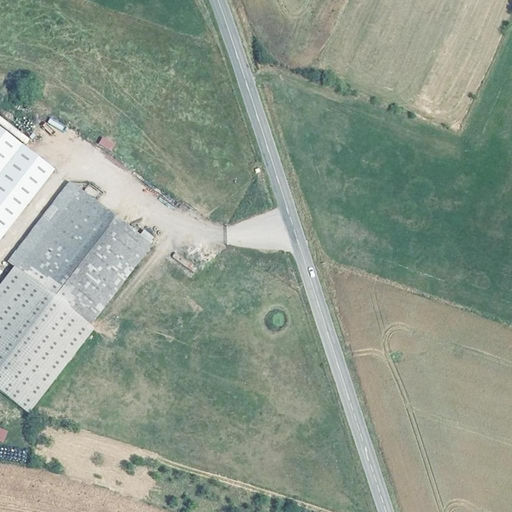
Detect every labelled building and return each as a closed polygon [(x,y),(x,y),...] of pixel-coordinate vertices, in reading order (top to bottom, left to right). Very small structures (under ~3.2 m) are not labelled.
[(49,118),(47,124),(63,130),(65,124),(49,118)] [(103,135),(98,144),(111,151),(116,143),(103,135)] [(0,136),(0,241),(51,175),(0,136)] [(14,271),(16,273),(77,195),(66,186),(6,265),(14,271)] [(86,329),(87,328),(147,248),(77,195),(16,273),(86,329)] [(16,273),(14,271),(0,288),(0,397),(24,416),(91,331),(87,328),(86,329),(16,273)] [(0,427),(0,441),(3,442),(8,430),(0,427)]
